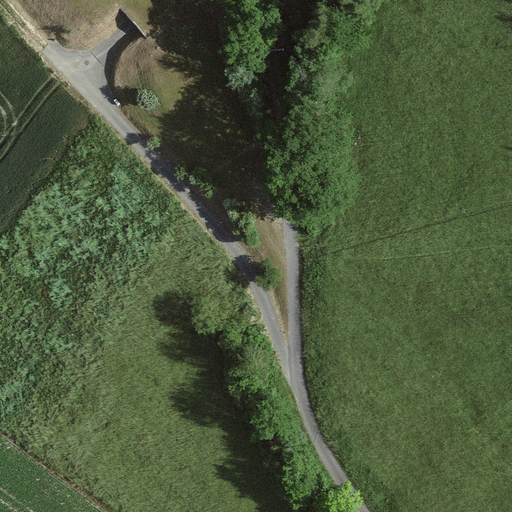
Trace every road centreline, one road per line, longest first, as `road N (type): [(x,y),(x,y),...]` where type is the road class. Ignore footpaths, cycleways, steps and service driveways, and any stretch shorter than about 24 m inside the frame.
road 1 (track): [(267,0),(292,219),(292,365),(318,437),(362,511)]
road 2 (track): [(292,365),(263,298),(217,228),(1,0)]
